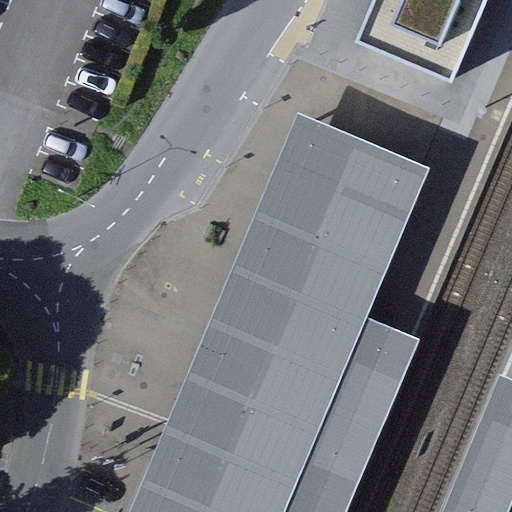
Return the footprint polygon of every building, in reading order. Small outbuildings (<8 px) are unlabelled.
[(375,0),(359,37),(455,77),(488,0),(375,0)] [(299,123),(155,483),(222,511),(278,511),(349,345),(333,338),(403,169),(299,123)] [(333,511),(407,336),(361,316),(349,345),(278,511),(333,511)] [(511,511),(511,380),(491,372),(432,511),(511,511)] [(222,511),(155,483),(143,511),(222,511)]
